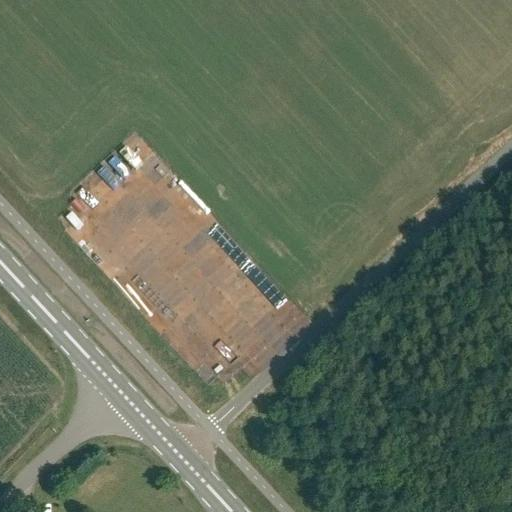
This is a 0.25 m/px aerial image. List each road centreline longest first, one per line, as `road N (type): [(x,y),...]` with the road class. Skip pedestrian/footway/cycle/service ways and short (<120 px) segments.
road 1 (unclassified): [(511,149),(178,458)]
road 2 (secondary): [(119,394),(0,265)]
road 3 (unclassified): [(0,511),(119,394)]
